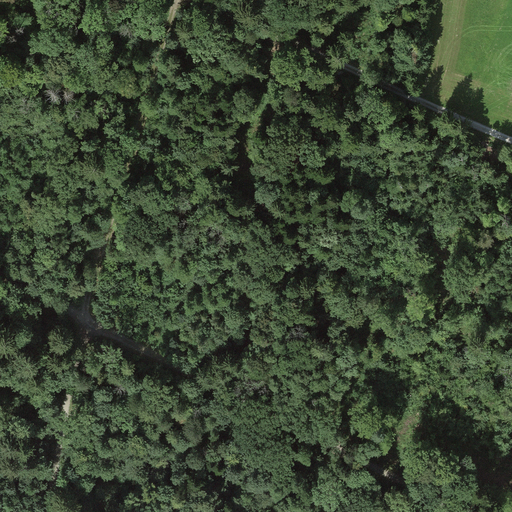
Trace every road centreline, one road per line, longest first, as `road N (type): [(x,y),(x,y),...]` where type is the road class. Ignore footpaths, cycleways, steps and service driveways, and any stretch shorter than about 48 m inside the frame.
road 1 (track): [(177,0),(83,319),(48,511)]
road 2 (track): [(0,273),(463,511)]
road 3 (track): [(511,139),(196,0)]
